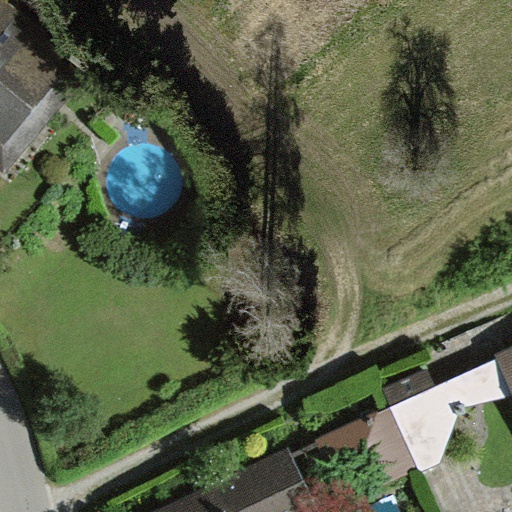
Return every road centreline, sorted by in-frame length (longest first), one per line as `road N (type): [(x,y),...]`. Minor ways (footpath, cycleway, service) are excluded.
road 1 (track): [(139,0),(303,184),(346,287),(328,377)]
road 2 (track): [(42,511),(328,377)]
road 3 (track): [(328,377),(511,290)]
